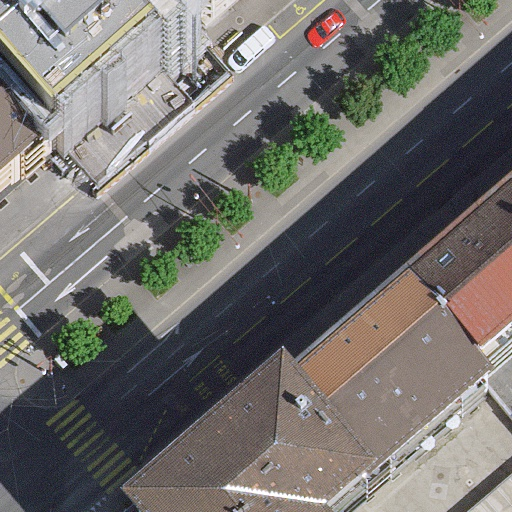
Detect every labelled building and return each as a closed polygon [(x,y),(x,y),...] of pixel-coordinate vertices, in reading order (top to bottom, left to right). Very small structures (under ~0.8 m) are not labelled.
[(0,0),(0,22),(1,23),(25,0),(0,0)] [(25,0),(1,23),(0,23),(0,105),(53,163),(190,39),(154,0),(25,0)] [(154,0),(190,39),(233,0),(154,0)] [(0,105),(0,205),(53,163),(0,105)] [(511,407),(511,215),(416,298),(505,399),(511,407)] [(416,298),(291,405),(379,508),(505,399),(416,298)] [(291,405),(164,511),(375,511),(379,508),(291,405)] [(511,511),(511,480),(474,511),(511,511)]
